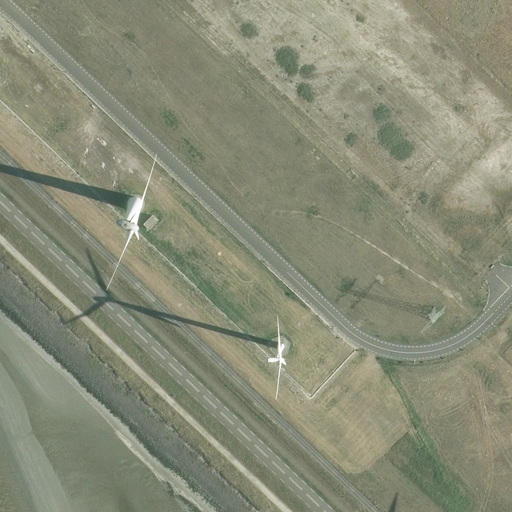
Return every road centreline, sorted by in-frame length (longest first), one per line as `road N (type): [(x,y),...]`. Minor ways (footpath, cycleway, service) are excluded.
road 1 (unclassified): [(511,294),(475,330),(438,350),(398,352),(366,342),(0,1)]
road 2 (unclassified): [(325,511),(0,201)]
